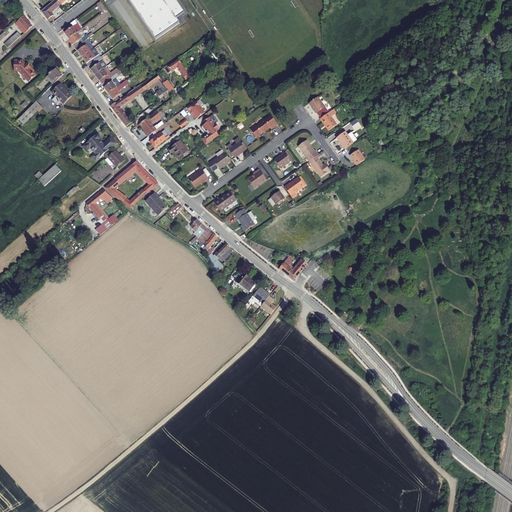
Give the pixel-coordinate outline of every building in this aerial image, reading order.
[(55,0),(40,13),(45,18),(60,6),(55,0)] [(127,0),(158,42),(180,25),(177,20),(185,15),(175,0),(127,0)] [(100,4),(96,7),(103,16),(107,13),(100,4)] [(23,17),(18,21),(20,23),(17,26),(24,34),(32,28),(23,17)] [(71,26),(62,33),(69,41),(82,32),(77,26),(73,29),(71,26)] [(85,36),(82,32),(69,41),(76,50),(83,44),(91,39),(87,35),(85,36)] [(17,34),(4,46),(7,49),(15,42),(13,40),(19,35),(17,34)] [(87,50),(83,44),(76,50),(83,59),(94,51),(95,51),(92,46),(87,50)] [(98,57),(94,51),(83,59),(89,68),(101,59),(99,56),(98,57)] [(103,62),(101,59),(89,68),(96,77),(108,69),(103,62)] [(21,61),(13,61),(12,71),(17,71),(17,72),(17,73),(18,75),(26,67),(25,66),(24,67),(21,63),(21,61)] [(179,61),(170,68),(174,73),(179,69),(187,79),(190,76),(179,61)] [(27,68),(26,67),(18,75),(19,75),(21,75),(23,79),(31,71),(28,67),(27,68)] [(112,75),(108,69),(96,77),(103,86),(111,80),(122,71),(120,68),(112,75)] [(32,72),(31,71),(23,79),(27,83),(33,77),(31,74),(32,72)] [(54,71),(46,79),(54,86),(62,78),(54,71)] [(157,75),(141,86),(145,91),(151,99),(153,97),(147,89),(158,81),(162,87),(161,88),(162,90),(156,94),(160,99),(164,96),(166,99),(171,95),(169,91),(163,82),(157,75)] [(118,89),(111,80),(103,86),(110,95),(118,89)] [(168,80),(163,82),(169,91),(174,89),(168,80)] [(130,84),(128,81),(118,89),(110,95),(117,104),(117,103),(118,104),(126,99),(120,92),(130,84)] [(53,101),(56,105),(60,103),(63,106),(72,98),(61,86),(52,94),(56,98),(53,101)] [(141,86),(132,93),(136,98),(145,91),(141,86)] [(130,95),(126,99),(118,104),(117,103),(117,104),(112,107),(128,127),(134,124),(121,108),(131,101),(132,101),(136,98),(132,93),(130,95)] [(317,98),(308,104),(315,114),(324,108),(317,98)] [(206,115),(197,103),(188,110),(192,116),(193,115),(195,118),(194,118),(197,122),(206,115)] [(24,115),(30,120),(41,110),(35,104),(24,115)] [(334,110),(319,120),(327,131),(336,125),(330,118),(336,113),(334,110)] [(157,113),(139,127),(142,130),(143,129),(145,131),(146,133),(145,134),(150,139),(159,132),(156,128),(154,129),(152,126),(151,125),(153,124),(154,125),(162,119),(157,113)] [(259,124),(256,126),(264,136),(264,134),(264,133),(270,128),(271,130),(277,125),(270,116),(263,120),(264,121),(260,124),(259,124)] [(217,126),(212,119),(206,123),(208,126),(204,128),(204,130),(207,134),(209,134),(209,133),(211,135),(204,140),(209,147),(222,137),(219,133),(223,131),(218,125),(217,126)] [(190,126),(187,122),(180,127),(180,126),(176,129),(179,134),(190,126)] [(253,129),(251,130),(256,138),(258,137),(260,138),(262,137),(264,136),(256,126),(253,128),(253,129)] [(344,150),(357,141),(352,135),(349,138),(345,132),(336,138),(344,150)] [(85,146),(89,150),(92,148),(97,154),(94,156),(97,159),(117,142),(112,137),(106,143),(102,139),(103,138),(103,137),(103,136),(102,135),(101,135),(100,134),(98,135),(85,146)] [(160,137),(151,144),(157,151),(170,141),(168,138),(166,139),(164,136),(161,137),(161,138),(160,137)] [(248,150),(239,138),(234,141),(236,145),(232,148),(230,144),(227,147),(235,159),(248,150)] [(307,142),(298,148),(309,164),(315,159),(319,157),(315,151),(314,152),(307,142)] [(184,143),(172,152),(175,156),(176,155),(177,154),(180,158),(183,162),(192,155),(192,154),(191,155),(189,152),(188,150),(189,150),(184,143)] [(358,149),(349,156),(356,166),(365,160),(358,149)] [(114,165),(117,168),(125,161),(116,150),(108,157),(114,165)] [(282,157),(275,162),(281,170),(293,162),(286,152),(281,155),(282,157)] [(208,166),(214,172),(220,168),(221,170),(226,166),(231,162),(225,153),(208,166)] [(104,161),(110,168),(114,165),(108,157),(104,161)] [(321,167),(315,159),(309,164),(308,165),(319,180),(329,173),(325,169),(323,170),(321,167)] [(116,178),(120,183),(135,171),(137,170),(142,176),(146,180),(151,176),(147,172),(138,161),(116,178)] [(55,165),(38,181),(44,187),(61,172),(55,165)] [(189,181),(195,190),(209,179),(204,174),(207,172),(205,169),(189,181)] [(254,176),(248,180),(255,190),(268,181),(260,170),(254,175),(254,176)] [(111,192),(130,207),(134,204),(129,200),(125,196),(125,195),(115,187),(120,183),(116,178),(106,186),(111,192)] [(129,200),(134,204),(159,183),(155,179),(150,183),(143,189),(129,200)] [(298,179),(285,189),(291,197),(294,200),(297,198),(294,195),(304,187),(298,179)] [(69,197),(77,191),(74,188),(67,194),(69,197)] [(88,204),(103,222),(106,219),(108,222),(110,220),(114,224),(119,220),(117,217),(115,218),(114,216),(109,220),(96,204),(104,198),(107,200),(107,201),(110,203),(114,198),(110,196),(104,190),(88,204)] [(229,193),(234,201),(237,199),(230,191),(229,193)] [(284,199),(278,191),(271,197),(272,198),(269,200),(273,206),(276,204),(277,205),(284,199)] [(147,200),(150,204),(158,197),(155,193),(147,200)] [(218,198),(213,202),(221,211),(234,201),(229,193),(225,196),(219,200),(218,198)] [(150,204),(159,214),(167,208),(158,197),(150,204)] [(173,209),(176,212),(182,208),(179,204),(173,209)] [(242,227),(245,231),(255,225),(253,222),(247,214),(244,210),(234,216),(238,221),(238,220),(242,227)] [(250,212),(247,214),(253,222),(256,220),(250,212)] [(103,222),(109,229),(114,224),(110,220),(108,222),(106,219),(103,222)] [(197,237),(198,240),(199,239),(207,230),(196,221),(190,227),(198,236),(197,237)] [(199,239),(203,246),(208,241),(204,238),(209,233),(207,230),(199,239)] [(204,238),(208,241),(212,235),(209,233),(204,238)] [(203,246),(207,251),(217,239),(212,235),(208,241),(203,246)] [(213,256),(217,261),(229,249),(225,245),(213,256)] [(208,257),(211,266),(216,262),(210,254),(208,257)] [(291,255),(284,265),(288,268),(297,257),(291,255)] [(292,271),(288,277),(294,282),(307,264),(303,261),(294,273),(292,271)] [(284,265),(280,270),(285,274),(289,269),(288,268),(284,265)] [(245,274),(237,283),(241,286),(242,285),(243,285),(249,279),(248,278),(249,277),(245,274)] [(256,285),(249,279),(243,285),(250,291),(256,285)] [(259,288),(254,295),(264,303),(270,296),(259,288)] [(274,300),(270,296),(264,303),(262,306),(272,314),(276,309),(270,304),(274,300)]
